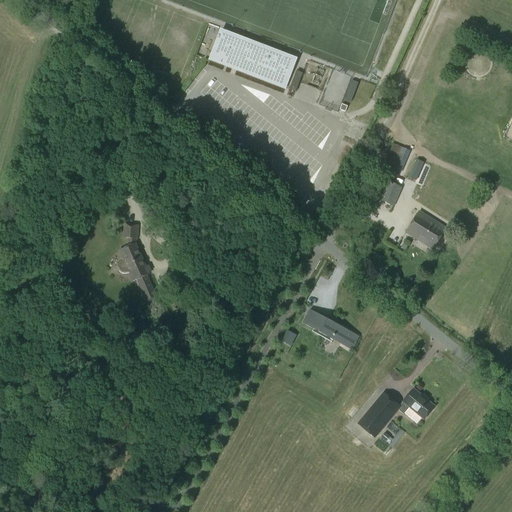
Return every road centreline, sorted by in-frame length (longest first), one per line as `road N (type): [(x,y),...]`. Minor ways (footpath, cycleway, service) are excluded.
road 1 (unclassified): [(511,395),(22,0)]
road 2 (track): [(434,0),(343,217)]
